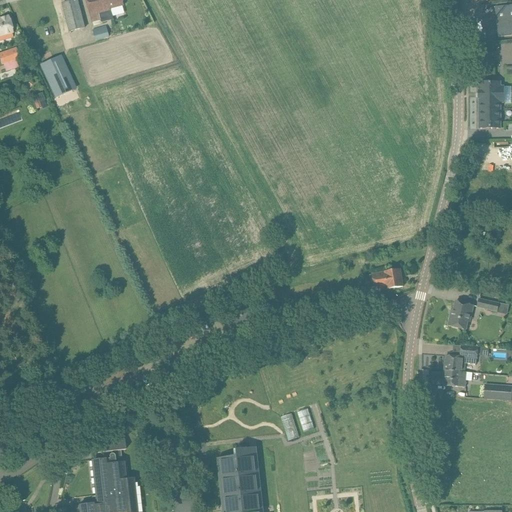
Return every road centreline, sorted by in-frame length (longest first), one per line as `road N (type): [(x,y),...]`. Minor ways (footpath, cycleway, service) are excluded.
road 1 (unclassified): [(68,441),(243,349),(328,319),(417,305)]
road 2 (unclassified): [(450,0),(456,148),(417,305)]
road 3 (unclassified): [(417,305),(407,396),(420,511)]
